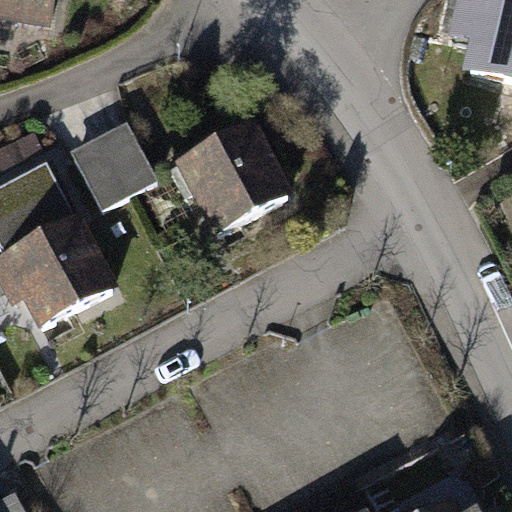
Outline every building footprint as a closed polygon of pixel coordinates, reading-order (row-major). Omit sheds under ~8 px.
[(0,0),(0,19),(84,27),(86,0),(0,0)] [(486,39),(478,68),(511,77),(511,2),(502,0),(479,0),(470,35),(486,39)] [(143,130),(85,161),(115,217),(173,186),(143,130)] [(269,139),(182,184),(193,206),(219,256),(306,211),(269,139)] [(63,171),(0,202),(0,245),(11,267),(91,226),(63,171)] [(87,235),(12,272),(49,346),(124,309),(113,288),(87,235)] [(454,511),(484,511),(478,500),(454,511)]
